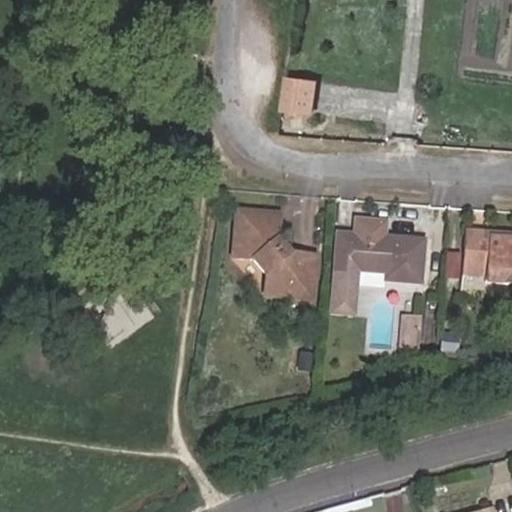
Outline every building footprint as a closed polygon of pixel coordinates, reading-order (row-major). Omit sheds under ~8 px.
[(312,78),(285,74),(280,106),(309,111),(312,78)] [(318,262),(293,260),(279,240),(281,217),(237,214),(234,260),(254,263),(267,281),(265,300),(313,305),(318,262)] [(395,242),(396,227),(366,224),(365,239),(395,242)] [(511,239),(490,237),(489,233),(468,231),(464,274),(486,276),(485,283),(511,284),(511,239)] [(387,278),(387,283),(421,287),(426,245),(395,242),(365,239),(348,238),(345,273),(368,275),(387,278)] [(363,319),(368,275),(345,273),(340,316),(363,319)] [(420,345),(422,322),(406,321),(405,344),(420,345)] [(298,372),(312,374),(315,354),(302,352),(298,372)]
